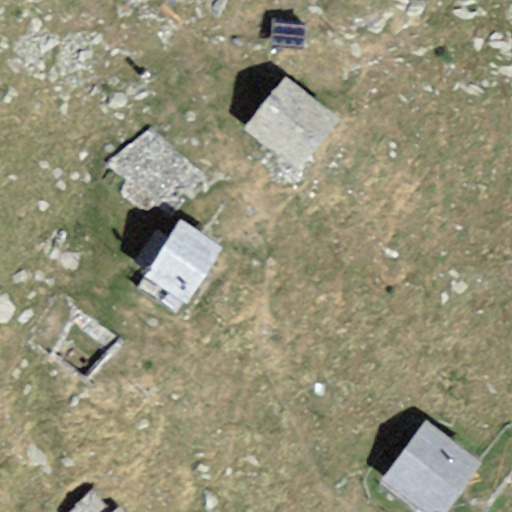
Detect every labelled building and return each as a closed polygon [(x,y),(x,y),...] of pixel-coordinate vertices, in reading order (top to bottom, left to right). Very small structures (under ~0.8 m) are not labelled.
[(337,117),(283,76),(243,129),(296,169),(337,117)] [(220,245),(174,217),(140,274),(185,302),(220,245)] [(115,344),(76,317),(47,358),(86,385),(115,344)] [(439,511),(480,457),(422,415),(379,475),(430,511),(439,511)] [(108,511),(90,495),(74,511),(121,511),(114,505),(108,511)]
